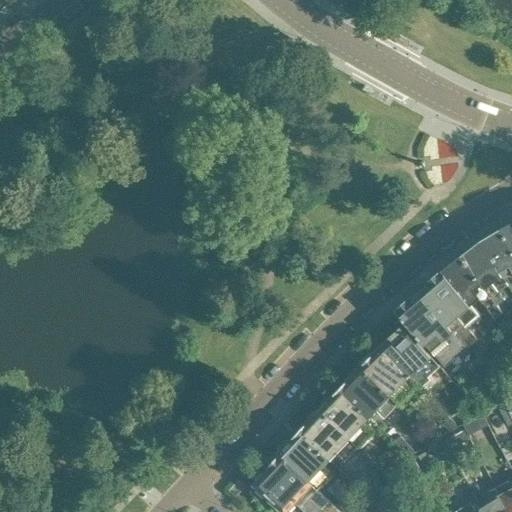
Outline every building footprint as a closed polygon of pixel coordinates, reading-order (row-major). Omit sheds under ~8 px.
[(511,223),(502,229),(511,248),(511,223)] [(511,248),(502,229),(488,237),(481,242),(505,283),(511,278),(511,248)] [(481,242),(463,255),(498,305),(505,300),(500,292),(508,287),(505,283),(481,242)] [(503,313),(463,255),(449,265),(443,271),(472,306),(472,305),(482,298),(495,318),(503,313)] [(472,306),(443,271),(420,290),(468,347),(478,339),(468,327),(480,316),(472,305),(472,306)] [(468,347),(420,290),(397,311),(445,366),(468,347)] [(403,326),(383,346),(419,385),(420,384),(423,387),(431,379),(429,376),(442,364),(403,326)] [(419,385),(383,346),(374,355),(368,354),(363,360),(363,364),(361,366),(398,404),(399,403),(419,385)] [(398,404),(361,366),(359,368),(354,368),(349,373),(350,378),(340,388),(370,418),(378,411),(385,418),(398,404)] [(365,424),(370,418),(340,388),(331,397),(326,397),(322,402),(322,407),(320,409),(358,447),(373,431),(365,424)] [(511,401),(500,408),(509,425),(511,424),(511,401)] [(358,447),(320,409),(318,411),(314,411),(308,416),(309,421),(300,430),(330,461),(337,453),(345,461),(358,447)] [(466,412),(452,420),(459,428),(471,421),(466,412)] [(490,425),(486,416),(466,426),(470,434),(490,425)] [(330,461),(300,430),(289,441),(285,440),(280,445),(281,450),(279,453),(280,454),(316,489),(317,488),(318,489),(333,473),(325,466),(330,461)] [(465,430),(446,441),(450,448),(450,449),(451,450),(470,439),(468,435),(465,430)] [(401,437),(396,442),(410,456),(412,455),(416,453),(401,437)] [(446,441),(433,448),(437,455),(450,448),(446,441)] [(426,451),(425,452),(419,455),(429,474),(436,469),(426,451)] [(257,486),(254,490),(255,495),(259,500),(264,500),(268,496),(283,511),(286,511),(297,502),(308,511),(323,511),(331,504),(316,489),(280,454),(279,455),(275,455),(270,460),(270,465),(268,467),(271,469),(256,484),(257,486)] [(387,473),(384,474),(393,488),(394,488),(421,472),(412,455),(404,460),(405,462),(387,473)] [(511,511),(511,483),(509,479),(496,486),(508,511),(511,511)] [(508,511),(496,486),(481,495),(485,503),(481,506),(483,511),(508,511)] [(483,511),(481,506),(473,491),(464,497),(467,504),(458,510),(458,511),(483,511)] [(323,511),(342,511),(333,502),(331,504),(323,511)]
